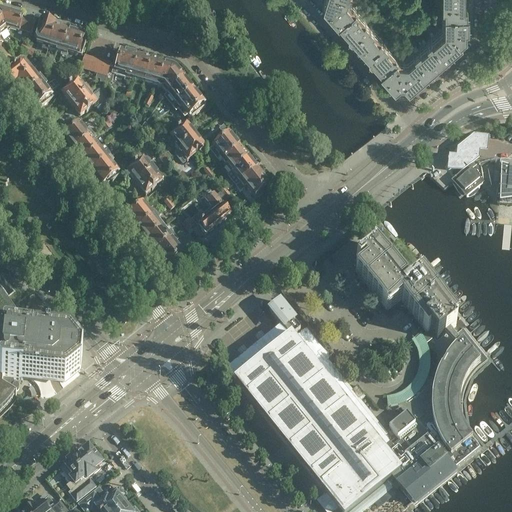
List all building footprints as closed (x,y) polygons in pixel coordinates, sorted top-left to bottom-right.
[(353,9),(346,1),(345,0),(324,0),(323,5),(338,23),(339,22),(353,9)] [(441,0),(441,5),(443,5),(443,13),(466,13),(466,0),(464,0),(463,0),(441,0)] [(369,23),(365,18),(363,20),(357,12),(358,10),(355,7),(353,9),(339,22),(348,31),(348,34),(350,36),(352,36),(353,37),(369,23)] [(18,31),(22,19),(0,12),(0,23),(7,32),(10,31),(18,33),(19,31),(18,31)] [(466,35),(466,27),(468,27),(468,13),(466,13),(443,13),(443,31),(431,41),(445,56),(462,41),(460,40),(466,35)] [(25,32),(28,21),(22,19),(18,31),(19,31),(25,32)] [(31,34),(35,22),(28,21),(25,32),(26,33),(31,34)] [(49,47),(55,28),(55,27),(41,22),(35,40),(37,44),(49,47)] [(383,39),(379,34),(377,36),(372,30),(374,28),(369,23),(353,37),(367,54),(383,39)] [(61,54),(68,32),(55,28),(49,47),(48,49),(47,50),(61,54)] [(81,57),(87,38),(68,32),(61,54),(67,56),(68,55),(67,55),(68,53),(81,57)] [(408,88),(428,71),(415,56),(408,61),(403,60),(404,54),(403,50),(404,41),(404,33),(401,32),(400,37),(399,52),(397,55),(396,56),(381,70),(380,71),(394,87),(400,82),(403,82),(408,88)] [(397,55),(397,54),(395,53),(392,53),(386,46),(388,44),(383,39),(367,54),(368,55),(368,57),(370,60),(372,60),(381,70),(396,56),(397,55)] [(445,56),(431,41),(429,39),(424,44),(425,46),(420,51),(418,49),(413,54),(415,56),(428,71),(445,56)] [(0,63),(9,56),(5,51),(0,55),(0,63)] [(131,78),(137,57),(118,52),(114,66),(110,65),(107,77),(105,81),(111,83),(113,75),(125,78),(124,81),(130,83),(131,78)] [(13,61),(10,57),(9,56),(0,63),(0,64),(4,69),(13,61)] [(144,82),(151,61),(137,57),(131,78),(144,82)] [(88,71),(91,60),(85,58),(82,69),(88,71)] [(94,73),(98,61),(91,60),(88,71),(94,73)] [(100,75),(104,63),(98,61),(94,73),(97,74),(100,75)] [(157,86),(164,65),(151,61),(144,82),(157,86)] [(32,72),(24,63),(20,63),(6,74),(15,86),(17,85),(16,85),(32,72)] [(107,77),(110,65),(104,63),(100,75),(102,75),(107,77)] [(185,80),(178,72),(178,71),(178,70),(178,69),(177,69),(177,68),(176,67),(175,67),(174,66),(173,66),(172,66),(171,66),(170,67),(164,65),(157,86),(161,87),(167,94),(185,80)] [(25,96),(43,81),(34,70),(33,71),(32,72),(16,85),(17,85),(25,96)] [(71,106),(89,92),(79,80),(78,81),(79,82),(72,87),(71,86),(67,90),(68,91),(62,95),(71,106)] [(176,105),(193,91),(185,80),(167,94),(176,105)] [(53,99),(44,88),(46,87),(47,86),(43,81),(25,96),(38,111),(53,99)] [(206,107),(193,91),(176,105),(180,110),(180,109),(182,108),(190,119),(206,107)] [(90,109),(97,104),(98,104),(89,92),(71,106),(80,117),(86,113),(86,114),(91,110),(90,109)] [(75,151),(92,137),(88,132),(87,133),(88,133),(86,134),(77,123),(62,135),(75,151)] [(178,151),(195,137),(186,126),(181,131),(180,129),(176,133),(177,134),(170,139),(169,139),(168,139),(178,151)] [(239,149),(227,133),(212,145),(221,157),(219,158),(219,157),(218,158),(222,163),(239,149)] [(83,162),(101,147),(92,137),(75,151),(83,162)] [(198,153),(204,148),(195,137),(178,151),(187,163),(188,162),(187,161),(194,156),(195,157),(199,154),(198,153)] [(457,149),(450,155),(448,175),(464,176),(479,164),(489,160),(491,147),(491,139),(472,137),(457,149)] [(92,173),(110,159),(101,147),(83,162),(92,173)] [(231,173),(248,159),(239,149),(222,163),(231,173)] [(163,182),(154,170),(145,158),(144,159),(144,160),(138,165),(137,164),(133,168),(133,169),(128,173),(145,195),(151,191),(152,192),(156,188),(155,187),(162,182),(162,183),(163,182)] [(120,176),(111,165),(112,164),(113,163),(110,159),(92,173),(104,188),(120,176)] [(239,184),(257,170),(248,159),(231,173),(239,184)] [(511,206),(511,160),(505,160),(501,160),(497,205),(511,206)] [(479,182),(481,181),(479,166),(455,184),(466,198),(482,185),(479,182)] [(268,186),(269,185),(267,182),(267,180),(264,176),(262,176),(261,176),(257,170),(239,184),(244,190),(245,190),(245,189),(246,188),(256,200),(258,200),(262,197),(262,195),(270,189),(268,186)] [(231,215),(225,208),(230,204),(227,200),(224,197),(221,193),(220,193),(216,196),(215,196),(213,198),(212,198),(210,200),(207,202),(215,211),(213,213),(211,213),(207,216),(207,218),(205,219),(202,215),(194,222),(205,236),(209,233),(210,233),(213,231),(213,230),(223,222),(225,222),(227,220),(227,218),(231,215)] [(156,217),(152,211),(151,212),(150,213),(141,202),(126,215),(139,231),(156,217)] [(147,241),(165,228),(156,217),(139,231),(147,241)] [(195,227),(189,220),(186,223),(189,226),(191,230),(195,227)] [(156,252),(173,238),(165,228),(147,241),(156,252)] [(185,257),(175,245),(176,244),(177,244),(178,244),(173,238),(156,252),(160,257),(160,258),(160,260),(163,264),(165,264),(167,266),(168,266),(171,269),(178,263),(181,263),(185,259),(185,257)] [(392,489),(395,492),(399,488),(414,507),(455,474),(452,470),(479,449),(472,440),(470,438),(469,435),(467,433),(466,431),(465,429),(464,426),(463,424),(462,421),(461,419),(461,416),(460,414),(460,411),(460,409),(459,406),(459,402),(460,400),(460,397),(460,395),(461,392),(462,390),(463,387),(463,385),(465,382),(466,380),(467,378),(468,375),(470,373),(471,371),(473,369),(475,367),(478,365),(480,363),(462,341),(459,344),(449,332),(456,327),(453,324),(456,321),(456,320),(457,320),(454,316),(453,317),(451,314),(452,313),(449,310),(448,311),(446,308),(447,307),(444,304),(443,304),(441,302),(442,301),(439,297),(438,298),(436,295),(437,295),(434,291),(433,292),(431,289),(432,288),(429,285),(428,286),(426,283),(427,282),(424,279),(423,279),(420,276),(402,291),(400,289),(406,285),(405,284),(406,284),(403,279),(402,280),(400,278),(401,277),(398,274),(397,275),(395,272),(396,271),(393,268),(392,268),(390,266),(391,265),(388,261),(387,262),(385,259),(386,259),(383,255),(382,256),(380,253),(381,252),(378,249),(377,250),(375,247),(355,262),(359,267),(364,262),(366,264),(355,273),(358,276),(357,277),(360,280),(361,280),(363,282),(362,283),(365,287),(366,286),(368,288),(367,289),(370,293),(371,292),(373,295),(372,295),(375,299),(376,298),(378,301),(377,302),(380,305),(381,304),(386,311),(397,302),(398,304),(401,301),(402,302),(401,302),(404,305),(403,306),(406,309),(407,309),(409,311),(408,312),(411,316),(412,315),(414,318),(413,318),(416,322),(417,321),(419,324),(418,325),(421,328),(422,327),(427,333),(422,337),(420,334),(414,339),(415,342),(417,344),(418,346),(419,348),(419,349),(420,352),(421,354),(421,356),(422,358),(422,359),(422,361),(422,363),(422,365),(422,366),(422,369),(421,372),(420,374),(420,376),(418,379),(417,382),(416,384),(415,385),(420,391),(418,393),(417,395),(415,396),(413,398),(412,399),(409,401),(405,395),(403,396),(401,397),(399,398),(396,399),(394,399),(392,400),(389,400),(387,401),(387,409),(390,409),(392,409),(394,408),(398,407),(415,428),(392,446),(403,460),(405,459),(409,465),(366,499),(371,506),(392,489)] [(0,411),(2,410),(5,408),(7,405),(9,403),(11,400),(13,397),(15,395),(13,394),(14,392),(15,392),(15,393),(16,392),(17,392),(18,392),(18,391),(18,390),(19,390),(19,389),(18,388),(18,387),(17,386),(16,386),(15,386),(14,386),(13,382),(22,383),(64,388),(79,376),(81,363),(68,348),(27,343),(17,342),(19,339),(20,339),(21,339),(22,339),(23,339),(24,338),(24,337),(24,336),(24,335),(24,334),(23,333),(22,333),(21,333),(20,333),(20,331),(22,330),(20,327),(19,324),(18,321),(16,318),(14,315),(12,312),(10,309),(8,306),(6,304),(3,301),(1,299),(0,298),(0,411)] [(295,322),(281,305),(280,303),(269,312),(283,330),(284,331),(293,323),(295,322)] [(392,446),(336,376),(325,363),(331,359),(313,336),(307,329),(294,340),(292,338),(300,331),(293,323),(284,331),(283,330),(267,343),(264,340),(260,343),(263,346),(250,358),(247,354),(243,357),(246,361),(229,374),(248,399),(257,410),(285,445),(321,490),(322,490),(321,490),(325,495),(322,497),(329,505),(334,511),(336,511),(338,511),(350,511),(366,499),(409,465),(405,459),(403,460),(392,446)] [(363,395),(357,388),(351,392),(358,400),(363,395)] [(88,480),(95,474),(100,470),(97,468),(102,464),(95,456),(96,454),(91,447),(89,449),(88,448),(77,457),(76,455),(67,462),(68,464),(65,467),(73,477),(69,480),(71,483),(67,487),(72,493),(69,495),(76,504),(95,489),(88,480)] [(117,511),(125,506),(120,499),(123,497),(124,496),(120,492),(112,499),(110,496),(104,501),(100,495),(102,493),(98,489),(78,505),(82,511),(90,511),(92,510),(93,511),(117,511)] [(67,511),(68,511),(57,498),(45,509),(38,501),(31,507),(29,508),(27,506),(23,510),(25,511),(23,511),(67,511)]
